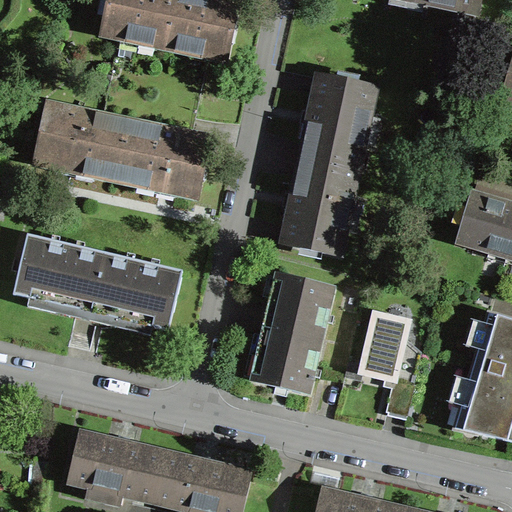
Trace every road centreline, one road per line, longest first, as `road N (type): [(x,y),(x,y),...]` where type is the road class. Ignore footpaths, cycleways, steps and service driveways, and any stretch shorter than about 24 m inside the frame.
road 1 (residential): [(194,413),(280,0)]
road 2 (residential): [(194,413),(511,488)]
road 3 (residential): [(0,369),(194,413)]
